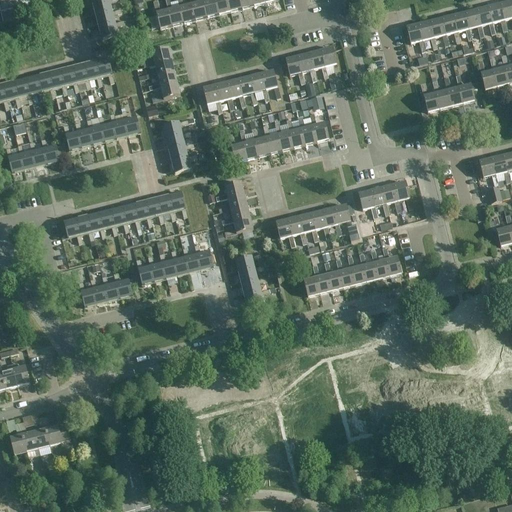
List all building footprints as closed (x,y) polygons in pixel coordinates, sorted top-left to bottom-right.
[(0,0),(0,7),(4,25),(21,21),(18,9),(25,7),(23,0),(0,0)] [(113,14),(113,13),(111,5),(119,3),(118,0),(114,0),(110,1),(110,2),(94,6),(97,18),(113,14)] [(180,9),(172,11),(169,0),(167,0),(166,0),(168,12),(169,11),(173,28),(184,25),(180,9)] [(192,6),(184,8),(182,0),(177,0),(180,9),(184,25),(196,22),(192,6)] [(204,3),(203,3),(196,5),(194,0),(190,0),(192,6),(196,22),(208,19),(204,3)] [(215,0),(214,0),(207,2),(206,0),(202,0),(203,3),(204,3),(208,19),(219,16),(215,0)] [(227,0),(215,0),(219,16),(231,14),(227,0)] [(240,0),(227,0),(231,14),(243,11),(240,0)] [(252,0),(240,0),(243,11),(255,8),(252,0)] [(511,2),(501,6),(505,22),(511,20),(511,2)] [(169,11),(168,12),(161,13),(158,3),(154,4),(161,31),(173,28),(169,11)] [(508,33),(505,22),(501,6),(489,9),(493,25),(501,23),(504,34),(508,33)] [(496,36),(493,25),(489,9),(478,11),(481,28),(482,28),(489,26),(492,37),(496,36)] [(100,29),(116,25),(115,25),(114,17),(122,15),(121,11),(113,13),(113,14),(97,18),(100,29)] [(485,39),(482,28),(481,28),(478,11),(466,14),(470,31),(478,29),(481,40),(485,39)] [(473,42),(470,31),(466,14),(454,17),(458,34),(459,34),(466,32),(469,43),(473,42)] [(461,45),(459,34),(458,34),(454,17),(442,20),(446,37),(447,37),(454,35),(457,46),(461,45)] [(450,48),(447,37),(446,37),(442,20),(431,23),(435,40),(435,39),(443,38),(446,48),(450,48)] [(118,38),(119,38),(116,28),(125,26),(124,22),(115,25),(116,25),(100,29),(103,42),(112,39),(114,47),(120,45),(118,38)] [(438,50),(435,39),(435,40),(431,23),(419,26),(423,43),(424,42),(431,40),(434,51),(438,50)] [(426,53),(424,42),(423,43),(419,26),(407,29),(411,46),(419,43),(422,54),(426,53)] [(488,50),(495,49),(493,41),(487,43),(488,50)] [(155,66),(172,62),(169,50),(152,54),(154,63),(144,65),(144,69),(155,66)] [(326,69),(334,67),(337,78),(341,77),(334,50),(322,53),(326,69)] [(329,80),(326,69),(322,53),(310,55),(314,72),(315,72),(322,70),(325,81),(329,80)] [(317,83),(315,72),(314,72),(310,55),(298,58),(303,75),(311,73),(313,84),(317,83)] [(511,67),(509,68),(506,57),(502,58),(505,69),(509,86),(511,85),(511,67)] [(306,86),(303,75),(298,58),(286,61),(290,78),(299,76),(302,87),(306,86)] [(427,58),(418,60),(420,67),(428,65),(427,58)] [(101,79),(109,77),(111,85),(115,84),(109,60),(97,63),(101,79)] [(505,69),(497,71),(494,60),(490,61),(493,72),(494,72),(498,89),(509,86),(505,69)] [(158,78),(175,73),(172,62),(155,66),(157,74),(146,77),(147,81),(158,78)] [(103,87),(101,79),(97,63),(85,66),(89,82),(97,80),(99,88),(103,87)] [(494,72),(493,72),(485,74),(483,63),(479,64),(486,92),(498,89),(494,72)] [(91,90),(89,82),(85,66),(73,69),(77,85),(78,85),(85,83),(88,91),(91,90)] [(80,93),(78,85),(77,85),(73,69),(62,72),(66,88),(74,86),(76,94),(80,93)] [(68,96),(66,88),(62,72),(50,75),(54,91),(62,89),(64,97),(68,96)] [(161,89),(178,85),(175,73),(158,78),(160,86),(149,88),(150,92),(161,90),(161,89)] [(266,92),(267,92),(275,90),(277,101),(282,100),(275,73),(262,76),(266,92)] [(56,99),(54,91),(50,75),(38,78),(43,94),(50,92),(53,100),(56,99)] [(270,103),(267,92),(266,92),(262,76),(251,79),(255,95),(263,93),(266,104),(270,103)] [(463,88),(460,77),(456,78),(459,89),(464,106),(476,103),(473,92),(472,86),(463,88)] [(45,102),(43,94),(38,78),(27,81),(31,97),(39,95),(41,103),(45,102)] [(258,106),(255,95),(251,79),(239,82),(243,98),(244,98),(251,96),(254,107),(258,106)] [(459,89),(451,91),(449,80),(445,81),(448,92),(452,109),(464,106),(459,89)] [(33,105),(31,97),(27,81),(15,84),(19,100),(20,100),(27,98),(29,106),(33,105)] [(246,109),(244,98),(243,98),(239,82),(227,85),(232,101),(240,99),(243,110),(246,109)] [(340,91),(337,83),(330,84),(332,93),(340,91)] [(448,92),(440,94),(437,83),(433,84),(436,95),(440,112),(452,109),(448,92)] [(22,108),(20,100),(19,100),(15,84),(4,87),(8,103),(16,101),(18,109),(22,108)] [(153,104),(181,97),(178,85),(161,89),(161,90),(163,97),(152,100),(153,104)] [(235,112),(232,101),(227,85),(215,88),(220,104),(228,102),(231,113),(235,112)] [(313,85),(305,87),(308,99),(316,97),(313,85)] [(436,95),(428,97),(425,86),(421,87),(428,115),(440,112),(436,95)] [(10,111),(8,103),(4,87),(0,87),(0,104),(4,104),(6,112),(10,111)] [(223,115),(220,104),(215,88),(204,90),(208,107),(216,105),(219,116),(223,115)] [(60,98),(62,106),(66,105),(70,104),(68,97),(60,98)] [(312,101),(314,112),(324,110),(322,98),(312,101)] [(300,103),(302,111),(308,110),(306,102),(300,103)] [(147,110),(149,118),(158,116),(157,108),(147,110)] [(125,122),(129,138),(141,135),(137,119),(128,121),(126,113),(122,114),(124,122),(125,122)] [(292,127),(291,122),(289,114),(285,115),(287,123),(290,134),(291,134),(294,150),(306,147),(302,131),(300,125),(292,127)] [(125,122),(124,122),(116,124),(114,116),(110,117),(111,120),(113,125),(117,141),(129,138),(125,122)] [(314,128),(318,144),(330,141),(326,125),(317,127),(314,116),(310,117),(313,128),(314,128)] [(104,122),(103,119),(99,120),(101,128),(106,144),(117,141),(113,125),(111,120),(104,122)] [(314,128),(313,128),(306,130),(303,119),(299,120),(300,125),(302,131),(306,147),(318,144),(314,128)] [(183,136),(181,128),(195,125),(194,121),(164,128),(167,140),(183,136)] [(90,131),(94,147),(106,144),(101,128),(93,130),(91,122),(87,123),(89,131),(90,131)] [(90,131),(89,131),(82,133),(80,124),(76,125),(78,134),(82,150),(94,147),(90,131)] [(291,134),(290,134),(282,136),(280,125),(276,126),(278,137),(279,137),(283,153),(294,150),(291,134)] [(78,134),(70,136),(68,127),(64,128),(70,153),(82,150),(78,134)] [(279,137),(278,137),(271,139),(268,128),(264,129),(267,140),(267,139),(271,156),(283,153),(279,137)] [(267,140),(259,141),(256,130),(252,131),(255,143),(255,142),(260,159),(271,156),(267,139),(267,140)] [(208,134),(210,142),(221,140),(219,131),(208,134)] [(186,148),(184,140),(192,138),(191,134),(183,136),(167,140),(170,152),(186,148)] [(255,142),(255,143),(247,144),(245,134),(241,135),(244,145),(248,162),(260,159),(255,142)] [(244,145),(236,147),(233,136),(229,137),(236,165),(248,162),(244,145)] [(44,151),(48,167),(60,164),(56,148),(48,150),(46,141),(42,142),(44,151)] [(44,151),(36,153),(34,144),(30,145),(32,154),(33,153),(37,170),(48,167),(44,151)] [(189,160),(188,159),(187,152),(195,149),(194,145),(186,148),(170,152),(173,164),(189,160)] [(33,153),(32,154),(25,155),(22,147),(18,148),(21,157),(21,156),(25,173),(37,170),(33,153)] [(21,156),(21,157),(13,159),(11,150),(7,151),(13,176),(25,173),(21,156)] [(511,155),(503,158),(508,174),(511,173),(511,155)] [(176,176),(192,172),(189,163),(198,161),(197,157),(188,159),(189,160),(173,164),(176,176)] [(511,185),(508,174),(503,158),(492,161),(496,177),(504,175),(507,186),(511,185)] [(499,188),(496,177),(492,161),(480,164),(484,180),(492,178),(495,189),(499,188)] [(228,200),(245,196),(242,184),(225,188),(227,197),(216,200),(217,204),(228,201),(228,200)] [(398,204),(399,203),(406,202),(409,212),(413,211),(406,184),(394,187),(398,204)] [(401,214),(399,203),(398,204),(394,187),(382,190),(387,206),(395,204),(398,215),(401,214)] [(390,217),(387,206),(382,190),(371,193),(375,209),(383,207),(386,218),(390,217)] [(488,192),(492,206),(503,203),(499,190),(488,192)] [(509,191),(500,193),(502,202),(511,200),(509,191)] [(378,220),(375,209),(371,193),(359,196),(363,212),(372,210),(374,221),(378,220)] [(174,214),(182,212),(184,220),(188,219),(182,195),(170,198),(174,214)] [(207,197),(209,205),(216,203),(214,196),(207,197)] [(231,212),(248,208),(245,196),(228,200),(228,201),(230,209),(219,211),(220,215),(231,213),(231,212)] [(176,222),(174,214),(170,198),(158,201),(162,217),(163,217),(170,215),(172,223),(176,222)] [(165,225),(163,217),(162,217),(158,201),(147,204),(150,220),(151,220),(159,218),(161,226),(165,225)] [(153,228),(151,220),(150,220),(147,204),(135,207),(139,223),(147,221),(149,229),(153,228)] [(141,231),(139,223),(135,207),(123,210),(127,226),(128,226),(135,224),(137,232),(141,231)] [(339,227),(340,227),(347,225),(350,235),(354,234),(351,221),(349,215),(348,209),(347,207),(335,210),(339,227)] [(234,224),(251,220),(248,208),(231,212),(231,213),(233,220),(222,223),(223,227),(234,224)] [(130,234),(128,226),(127,226),(123,210),(111,213),(115,229),(116,228),(124,227),(126,235),(130,234)] [(342,237),(340,227),(339,227),(335,210),(323,213),(327,230),(328,229),(336,228),(338,238),(342,237)] [(486,223),(483,211),(475,213),(478,225),(486,223)] [(118,237),(116,228),(115,229),(111,213),(100,216),(104,231),(112,229),(114,238),(118,237)] [(330,240),(328,229),(327,230),(323,213),(312,216),(316,232),(324,230),(327,241),(330,240)] [(106,240),(104,231),(100,216),(88,218),(92,234),(93,234),(100,232),(102,241),(106,240)] [(319,243),(316,232),(312,216),(300,219),(304,235),(305,235),(312,233),(315,244),(319,243)] [(95,243),(93,234),(92,234),(88,218),(76,221),(80,237),(81,237),(89,235),(91,244),(95,243)] [(307,246),(305,235),(304,235),(300,219),(289,221),(293,238),(301,236),(303,247),(307,246)] [(226,239),(254,232),(251,220),(234,224),(236,232),(225,235),(226,239)] [(83,246),(81,237),(80,237),(76,221),(64,224),(68,240),(77,238),(79,247),(83,246)] [(296,249),(293,238),(289,221),(276,225),(280,241),(289,239),(292,250),(296,249)] [(511,242),(509,230),(501,232),(498,221),(494,222),(501,249),(511,246),(511,242)] [(154,235),(148,236),(149,243),(156,241),(154,235)] [(160,257),(163,256),(164,256),(162,249),(166,248),(164,242),(157,244),(160,257)] [(197,257),(201,273),(213,270),(209,254),(201,256),(199,247),(195,248),(197,257)] [(197,257),(189,259),(187,250),(183,251),(185,260),(186,260),(190,276),(201,273),(197,257)] [(386,262),(390,279),(402,276),(398,259),(390,261),(387,250),(383,251),(386,262)] [(186,260),(185,260),(178,262),(176,253),(172,254),(174,263),(178,279),(190,276),(186,260)] [(386,262),(378,264),(375,253),(371,254),(374,265),(375,265),(379,282),(390,279),(386,262)] [(174,263),(166,265),(164,256),(160,257),(162,266),(166,282),(178,279),(174,263)] [(255,270),(253,262),(262,260),(261,256),(236,262),(239,275),(255,270)] [(375,265),(374,265),(366,267),(363,256),(360,257),(362,268),(363,268),(367,285),(379,282),(375,265)] [(152,259),(148,260),(150,268),(151,268),(155,285),(166,282),(162,266),(154,268),(152,259)] [(363,268),(362,268),(355,270),(352,259),(348,260),(351,271),(355,287),(367,285),(363,268)] [(151,268),(150,268),(143,270),(141,262),(137,263),(143,287),(155,285),(151,268)] [(351,271),(343,273),(340,262),(336,263),(339,274),(344,290),(355,287),(351,271)] [(339,274),(331,276),(329,265),(325,266),(327,277),(328,277),(332,293),(344,290),(339,274)] [(258,282),(256,274),(264,272),(263,268),(255,270),(239,275),(242,286),(258,282)] [(328,277),(327,277),(320,279),(317,268),(313,269),(316,280),(320,296),(332,293),(328,277)] [(316,280),(308,282),(305,271),(301,272),(308,299),(320,296),(316,280)] [(117,285),(121,301),(133,298),(129,282),(120,284),(118,276),(114,277),(116,285),(117,285)] [(117,285),(116,285),(109,287),(106,279),(103,280),(105,288),(109,304),(121,301),(117,285)] [(261,294),(261,293),(259,286),(267,284),(266,280),(258,282),(242,286),(245,298),(261,294)] [(105,288),(97,290),(95,282),(91,283),(93,291),(97,307),(109,304),(105,288)] [(93,291),(85,293),(83,285),(79,286),(85,310),(97,307),(93,291)] [(248,310),(264,306),(262,297),(270,295),(269,291),(261,293),(261,294),(245,298),(248,310)] [(12,366),(18,389),(30,386),(26,368),(19,370),(17,365),(12,366)] [(7,392),(18,389),(12,366),(8,367),(9,372),(2,374),(7,392)] [(43,420),(50,448),(62,445),(62,443),(71,441),(67,427),(58,429),(58,428),(51,429),(48,419),(43,420)] [(38,451),(50,448),(43,420),(38,421),(41,432),(34,434),(38,451)] [(38,451),(34,434),(27,435),(25,424),(20,426),(27,454),(38,451)] [(15,457),(27,454),(20,426),(15,427),(18,438),(10,439),(15,457)]
